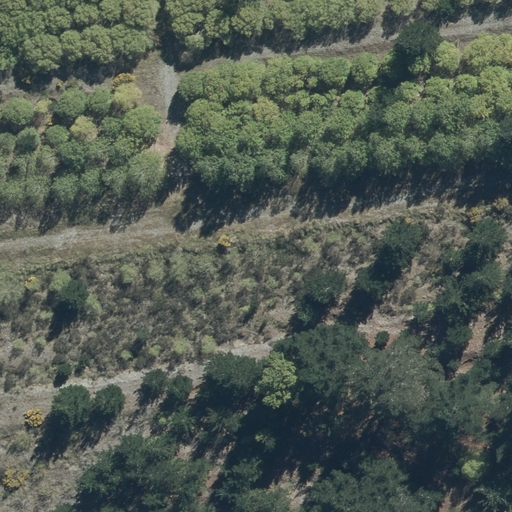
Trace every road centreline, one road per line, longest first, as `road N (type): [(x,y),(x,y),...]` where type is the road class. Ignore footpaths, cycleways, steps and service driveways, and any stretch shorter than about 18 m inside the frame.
road 1 (track): [(0,223),(187,196),(170,0)]
road 2 (track): [(187,196),(511,154)]
